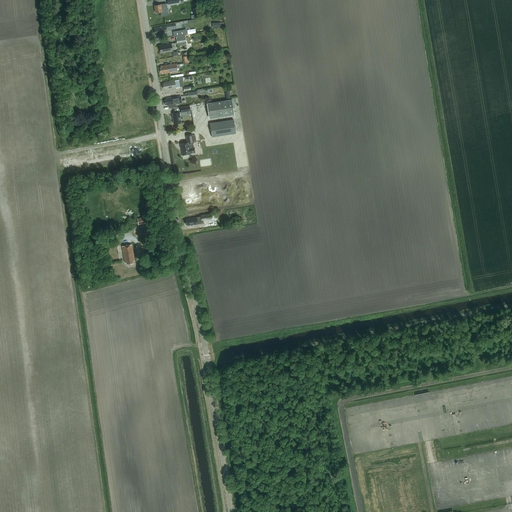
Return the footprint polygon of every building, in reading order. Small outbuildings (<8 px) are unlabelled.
[(166,30),(176,28),(176,24),(154,27),(155,33),(156,32),(156,34),(167,32),(166,30)] [(161,53),(173,51),(171,43),(167,44),(159,46),(161,53)] [(161,67),(159,67),(160,72),(162,72),(162,74),(177,71),(177,70),(176,64),(176,63),(161,66),(161,67)] [(164,84),(162,84),(163,88),(164,88),(164,90),(176,88),(175,80),(164,82),(164,84)] [(175,104),(182,103),(181,96),(167,98),(167,100),(165,100),(165,104),(167,104),(167,105),(169,105),(175,104)] [(210,118),(236,114),(233,98),(207,103),(210,118)] [(180,107),(181,113),(188,112),(189,115),(191,114),(190,106),(180,107)] [(174,124),(181,123),(180,112),(172,114),(174,124)] [(212,137),(236,133),(234,119),(210,123),(212,137)] [(192,143),(193,143),(192,134),(186,135),(187,143),(180,144),(180,148),(181,148),(182,154),(191,153),(195,152),(194,147),(193,143),(192,143)] [(198,224),(204,223),(203,220),(212,219),(211,214),(201,215),(201,216),(197,217),(186,218),(187,220),(185,220),(186,224),(187,224),(188,226),(198,224)] [(146,217),(137,218),(139,225),(148,223),(146,217)] [(133,261),(135,261),(132,244),(122,246),(125,263),(126,262),(127,264),(134,263),(133,261)]
